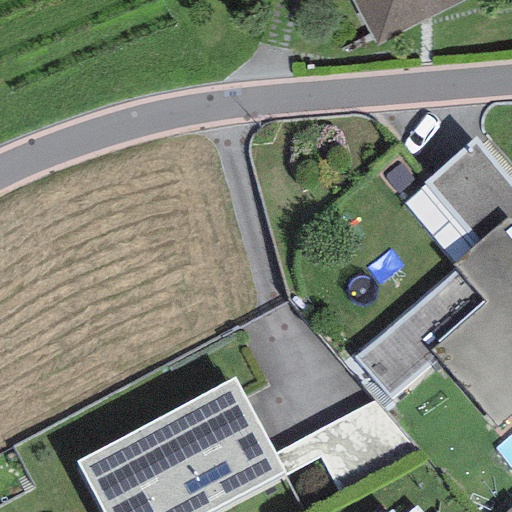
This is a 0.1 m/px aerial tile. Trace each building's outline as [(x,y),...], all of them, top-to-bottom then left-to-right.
[(352,0),(376,46),(465,0),(352,0)] [(511,181),(474,137),(421,182),(425,185),(475,245),(508,218),(511,223),(511,181)] [(453,264),(475,245),(425,185),(402,204),(453,264)] [(475,245),(453,264),(485,303),(429,349),(496,428),(511,414),(511,223),(508,218),(475,245)] [(234,378),(76,462),(103,511),(211,511),(284,473),(234,378)] [(233,511),(304,511),(295,488),(233,511)]
